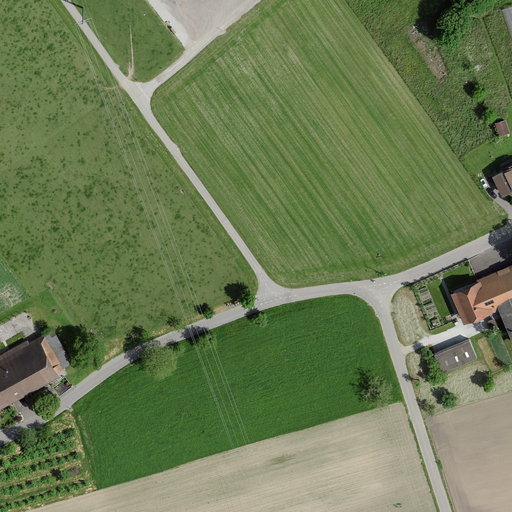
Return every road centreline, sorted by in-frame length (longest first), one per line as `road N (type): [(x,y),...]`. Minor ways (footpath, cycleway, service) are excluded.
road 1 (unclassified): [(277,298),(65,0)]
road 2 (unclassified): [(0,438),(135,352),(277,298)]
road 3 (unclassified): [(446,511),(376,288)]
road 4 (unclassified): [(376,288),(511,228)]
